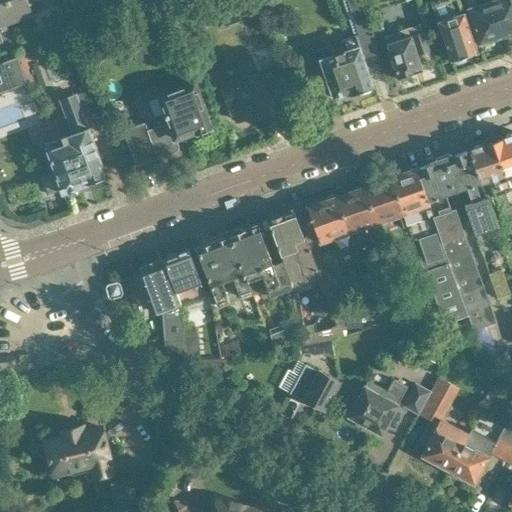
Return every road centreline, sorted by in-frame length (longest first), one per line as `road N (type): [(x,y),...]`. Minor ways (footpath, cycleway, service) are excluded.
road 1 (residential): [(48,251),(511,87)]
road 2 (residential): [(48,251),(105,340),(137,371),(399,511)]
